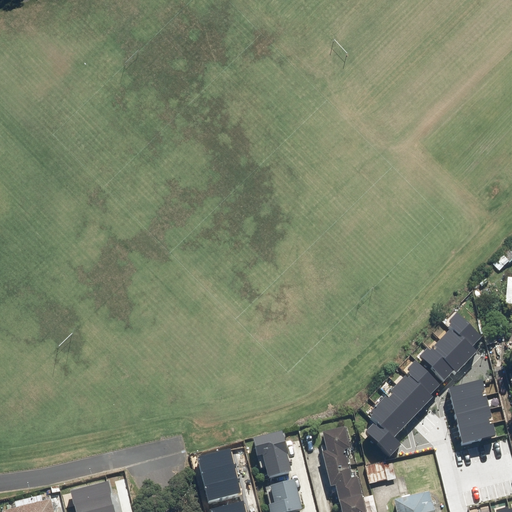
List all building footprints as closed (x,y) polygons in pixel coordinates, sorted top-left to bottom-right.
[(511,281),(504,280),(501,314),(511,315),(511,281)] [(430,346),(420,357),(443,378),(453,367),(458,372),(478,350),(473,346),(482,336),(458,313),(448,323),(452,326),(432,348),(430,346)] [(375,423),(367,432),(391,455),(402,444),(394,437),(431,398),(428,395),(441,382),(416,358),(408,367),(410,369),(366,415),(375,423)] [(482,381),(450,389),(462,442),(494,434),(482,381)] [(363,511),(355,480),(349,481),(343,458),(349,456),(342,430),(318,436),(323,455),(317,457),(326,493),(332,492),(336,511),(363,511)] [(251,442),(254,452),(260,451),(267,476),(290,470),(281,435),(251,442)] [(196,456),(207,502),(241,494),(230,449),(196,456)] [(384,465),(383,460),(364,464),(368,485),(395,479),(392,463),(384,465)] [(143,476),(135,481),(143,494),(151,489),(143,476)] [(72,491),(77,511),(90,511),(111,506),(108,494),(111,494),(108,482),(72,491)] [(273,506),(267,507),(268,511),(291,511),(300,510),(293,483),(269,489),(273,506)] [(433,511),(428,493),(390,503),(392,511),(433,511)] [(13,511),(8,511),(52,511),(49,502),(42,503),(40,496),(11,504),(13,511)] [(209,507),(210,511),(246,511),(244,499),(209,507)]
